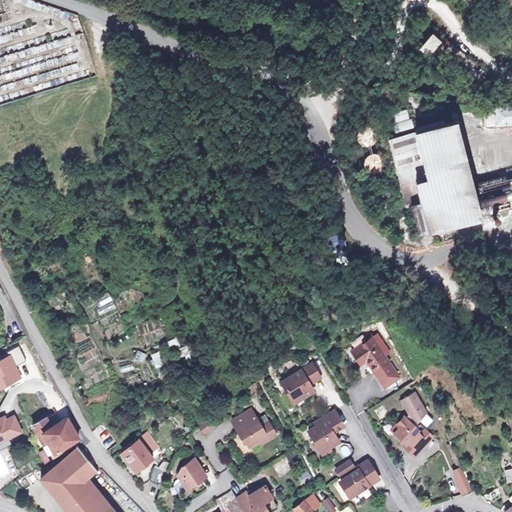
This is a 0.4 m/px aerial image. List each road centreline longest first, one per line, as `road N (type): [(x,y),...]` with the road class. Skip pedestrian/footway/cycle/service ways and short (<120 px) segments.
road 1 (residential): [(53,0),(307,102),(350,217),(381,248),(425,262),(511,229)]
road 2 (unclassified): [(0,268),(107,459),(155,511)]
road 3 (track): [(411,0),(378,69),(307,102)]
road 4 (track): [(355,0),(353,54),(321,75),(307,102)]
